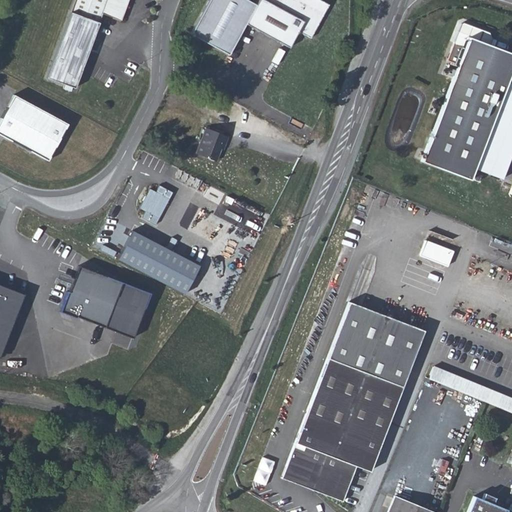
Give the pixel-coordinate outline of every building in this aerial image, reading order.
[(74,0),(46,78),(63,84),(72,88),(74,89),(102,14),(120,21),(128,0),(74,0)] [(257,0),(255,5),(246,0),(207,0),(190,34),(228,55),(245,24),(289,48),(298,31),(310,38),(328,5),(319,0),(257,0)] [(488,32),(462,22),(460,23),(453,42),(454,45),(463,48),(420,161),(469,180),(488,130),(492,119),(506,82),(511,84),(511,53),(489,45),(491,38),(488,32)] [(0,135),(47,161),(67,124),(13,95),(0,118),(0,135)] [(496,120),(492,119),(488,130),(492,132),(496,120)] [(220,149),(222,150),(228,136),(205,128),(195,153),(215,161),(217,155),(220,149)] [(154,225),(172,192),(158,185),(155,191),(149,188),(138,208),(144,211),(141,218),(154,225)] [(198,265),(131,230),(116,259),(183,294),(198,265)] [(453,251),(425,240),(419,255),(447,265),(453,251)] [(104,327),(121,282),(78,265),(68,292),(66,291),(59,311),(76,318),(77,317),(104,327)] [(285,466),(311,489),(341,501),(355,466),(369,471),(423,330),(348,302),(294,443),(303,446),(302,450),(293,446),(285,466)] [(427,377),(511,412),(511,398),(432,365),(427,377)] [(254,480),(266,484),(274,461),(261,457),(254,480)] [(311,489),(285,466),(280,478),(311,489)] [(504,511),(505,509),(492,504),(494,498),(484,494),(481,500),(473,496),(466,511),(504,511)] [(387,511),(433,511),(394,495),(387,511)]
